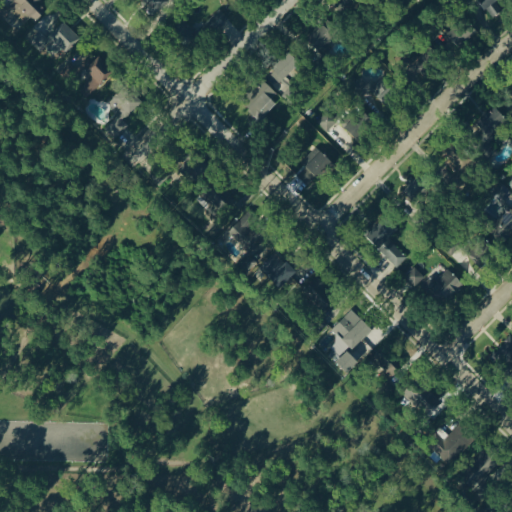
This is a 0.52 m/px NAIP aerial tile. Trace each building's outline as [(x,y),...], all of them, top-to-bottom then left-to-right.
[(0,14),(10,33),(44,14),(36,0),(16,0),(0,9),(0,14)] [(134,0),(151,17),(166,3),(163,0),(134,0)] [(354,12),(353,0),(340,2),(341,14),(354,12)] [(508,5),(503,0),(473,0),(492,20),(508,5)] [(229,23),(218,12),(194,36),(205,47),(229,23)] [(443,38),(457,51),(475,32),(462,19),(443,38)] [(60,59),(78,40),(63,24),(44,43),(60,59)] [(168,35),(185,51),(196,41),(179,24),(168,35)] [(335,41),(324,25),(305,38),(316,54),(335,41)] [(441,61),(429,48),(407,69),(420,82),(441,61)] [(268,72),(280,84),(298,66),(286,54),(268,72)] [(305,66),(297,58),(280,74),(287,82),(305,66)] [(85,100),(112,75),(97,59),(84,71),(92,78),(77,92),(85,100)] [(242,111),(260,123),(278,96),(260,84),(242,111)] [(384,102),(395,111),(408,93),(396,84),(384,102)] [(107,102),(122,120),(140,105),(125,87),(107,102)] [(511,116),(496,99),(505,92),(507,94),(511,89),(511,116)] [(386,106),(389,101),(373,91),(370,97),(386,106)] [(342,131),(355,142),(368,125),(337,100),(317,126),(335,140),(342,131)] [(455,137),(481,156),(506,122),(488,108),(477,124),(468,118),(455,137)] [(429,160),(447,181),(464,166),(446,146),(429,160)] [(316,182),(332,169),(318,152),(302,165),(316,182)] [(402,193),(416,207),(432,191),(418,177),(402,193)] [(511,241),(511,189),(485,189),(485,241),(511,241)] [(261,224),(248,211),(228,232),(240,245),(261,224)] [(363,237),(395,270),(406,259),(388,241),(397,232),(383,218),(363,237)] [(441,248),(455,265),(467,256),(476,268),(490,257),(467,227),(441,248)] [(295,274),(275,254),(257,271),(278,291),(295,274)] [(462,286),(444,269),(421,292),(438,310),(462,286)] [(414,288),(423,279),(413,270),(405,279),(414,288)] [(331,331),(350,352),(370,333),(351,312),(331,331)] [(391,371),(378,355),(365,365),(379,381),(391,371)] [(406,397),(419,416),(429,410),(415,390),(406,397)] [(482,446),(470,427),(444,442),(449,451),(443,454),(449,464),(482,446)] [(489,470),(480,459),(460,475),(469,487),(489,470)]
